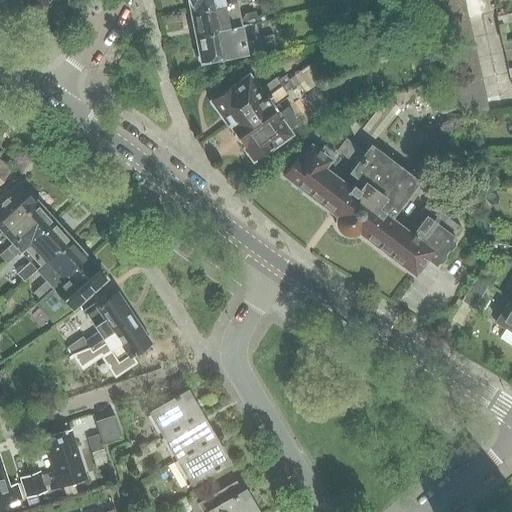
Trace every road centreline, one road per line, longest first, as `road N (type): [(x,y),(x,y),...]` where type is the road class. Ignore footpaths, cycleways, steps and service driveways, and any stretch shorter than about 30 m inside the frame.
road 1 (tertiary): [(56,102),(281,267)]
road 2 (tertiary): [(281,267),(511,416)]
road 3 (residential): [(0,431),(231,357)]
road 4 (residential): [(231,357),(315,511)]
